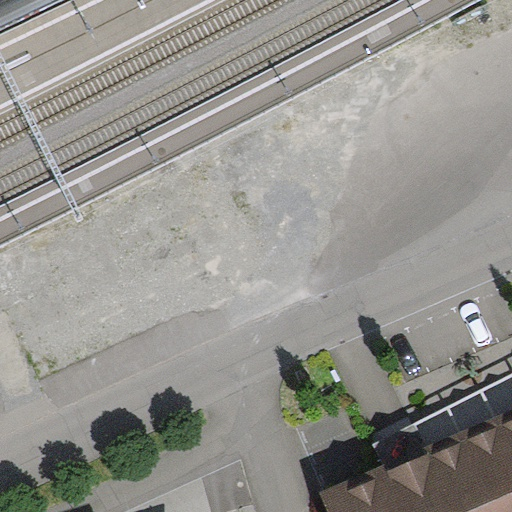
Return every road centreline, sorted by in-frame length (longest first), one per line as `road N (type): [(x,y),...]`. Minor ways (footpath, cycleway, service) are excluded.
road 1 (residential): [(511,241),(228,366)]
road 2 (residential): [(228,366),(0,470)]
road 3 (residential): [(228,366),(276,511)]
